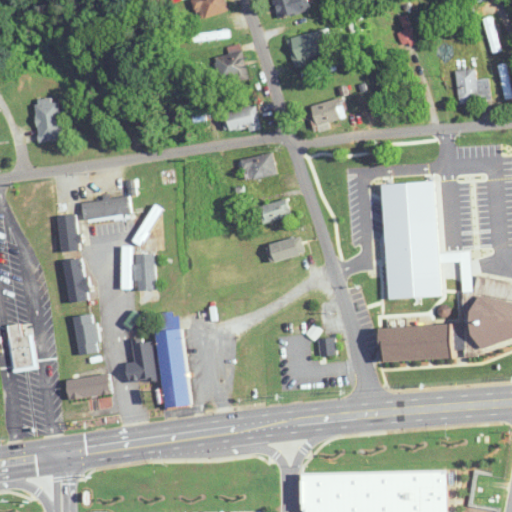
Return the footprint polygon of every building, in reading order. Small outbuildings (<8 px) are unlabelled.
[(192,0),(198,20),(229,10),(225,0),(192,0)] [(273,0),(278,18),(311,9),(308,0),(273,0)] [(486,18),(491,53),(500,51),(495,17),(486,18)] [(416,40),(412,28),(401,31),(406,44),(416,40)] [(306,59),(333,52),(327,29),(288,38),(295,67),(308,64),(306,59)] [(191,34),(192,41),(224,39),(224,31),(191,34)] [(248,78),(242,45),(229,47),(230,55),(215,57),(220,83),(248,78)] [(499,64),(505,100),(511,98),(511,89),(508,63),(499,64)] [(457,70),(460,103),(492,101),(490,78),(477,79),(476,69),(457,70)] [(312,106),(317,125),(347,117),(342,98),(312,106)] [(41,141),(65,138),(59,99),(35,102),(41,141)] [(221,113),(227,135),(261,127),(256,105),(221,113)] [(243,159),(246,180),(278,175),(275,154),(243,159)] [(132,214),(130,195),(104,198),(105,200),(83,203),(85,220),(132,214)] [(293,217),(287,198),(260,207),(266,226),(293,217)] [(273,263),(306,253),(300,236),(267,246),(273,263)] [(376,278),(377,306),(447,303),(445,274),(376,278)] [(511,279),(475,280),(475,277),(466,277),(466,283),(475,283),(475,292),(463,292),(464,314),(475,314),(475,344),(511,343),(511,279)] [(182,317),(157,319),(165,410),(191,407),(182,317)] [(9,325),(13,372),(37,370),(34,335),(23,336),(22,324),(9,325)] [(383,363),(456,359),(454,325),(381,328),(383,363)] [(338,354),(335,338),(319,340),(322,357),(338,354)] [(445,511),(445,476),(304,479),(304,511),(445,511)]
